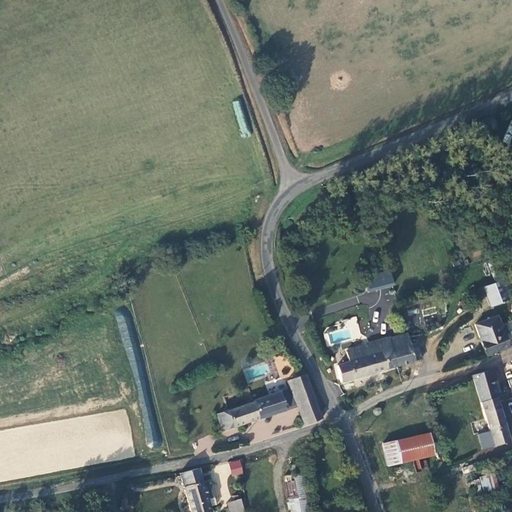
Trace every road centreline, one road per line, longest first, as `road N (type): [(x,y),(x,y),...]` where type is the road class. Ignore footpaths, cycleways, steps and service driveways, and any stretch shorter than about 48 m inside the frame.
road 1 (unclassified): [(0,500),(230,454),(342,418)]
road 2 (unclassified): [(342,418),(283,321),(273,287),(272,212),(291,185)]
road 3 (unclassified): [(291,185),(511,84)]
road 4 (unclassified): [(291,185),(223,0)]
